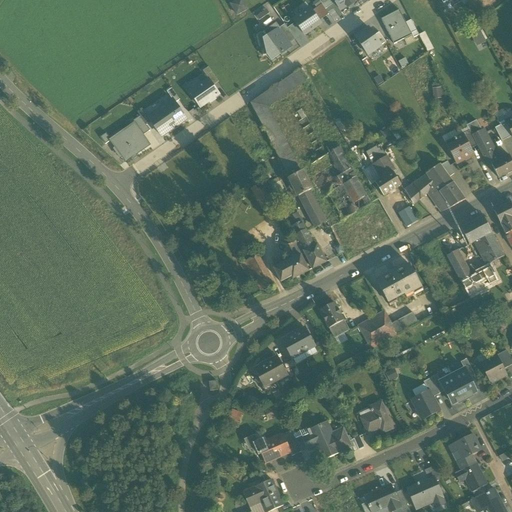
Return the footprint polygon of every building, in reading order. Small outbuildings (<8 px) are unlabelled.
[(247,9),(242,0),(238,0),(231,4),(237,15),(247,9)] [(318,0),(322,5),(325,10),(335,3),(333,0),(318,0)] [(333,0),(335,3),(340,11),(347,6),(348,8),(354,3),(353,2),(355,0),(333,0)] [(254,14),(265,29),(281,17),(270,2),(254,14)] [(322,5),(312,12),(319,21),(328,15),(325,10),(322,5)] [(310,9),(294,20),(304,35),(321,24),(310,9)] [(399,10),(381,20),(394,45),(404,40),(412,35),(406,23),(399,10)] [(411,20),(406,23),(412,35),(414,38),(419,36),(411,20)] [(260,47),(263,56),(268,55),(271,61),(287,50),(279,38),(284,35),(280,28),(276,23),(262,33),(265,38),(264,39),(265,45),(260,47)] [(284,25),(280,28),(284,35),(289,43),(294,39),(284,25)] [(369,28),(355,38),(367,55),(381,46),(374,36),(369,28)] [(379,32),(374,36),(381,46),(386,42),(379,32)] [(433,49),(425,32),(419,35),(427,52),(433,49)] [(482,34),(474,37),(478,49),(487,45),(482,34)] [(284,35),(279,38),(287,50),(292,46),(289,43),(284,35)] [(412,35),(404,40),(407,46),(416,42),(414,38),(412,35)] [(381,46),(367,55),(372,62),(386,52),(381,46)] [(218,82),(208,67),(203,71),(209,80),(213,86),(218,82)] [(250,104),(284,169),(297,163),(269,108),(306,82),(298,70),(250,104)] [(200,107),(219,94),(213,86),(209,80),(190,93),(200,107)] [(433,89),(434,97),(441,96),(444,96),(443,89),(440,89),(440,88),(433,89)] [(180,100),(172,89),(167,92),(173,100),(175,103),(180,100)] [(162,137),(186,120),(175,103),(173,100),(148,117),(162,137)] [(496,118),(500,125),(506,122),(502,115),(496,118)] [(134,124),(138,130),(138,129),(143,136),(150,131),(140,116),(132,122),(134,124)] [(467,126),(470,130),(473,136),(482,131),(476,121),(467,126)] [(511,134),(506,122),(500,125),(507,139),(511,136),(511,134)] [(134,124),(121,133),(123,136),(128,137),(138,130),(134,124)] [(502,141),(507,139),(500,125),(495,128),(502,141)] [(467,128),(456,134),(458,137),(462,134),(469,131),(467,128)] [(138,129),(138,130),(128,137),(123,136),(121,133),(111,140),(110,141),(111,141),(116,148),(114,150),(120,158),(122,157),(125,162),(149,145),(143,136),(138,129)] [(441,137),(445,143),(453,139),(458,137),(456,134),(455,130),(441,137)] [(462,134),(470,150),(478,146),(473,136),(470,130),(469,131),(462,134)] [(478,146),(489,167),(491,166),(491,165),(497,162),(497,159),(482,131),(473,136),(478,146)] [(105,145),(111,141),(110,141),(111,140),(106,134),(100,137),(105,145)] [(446,146),(456,164),(463,160),(464,162),(471,159),(467,151),(470,150),(462,134),(458,137),(453,139),(454,141),(446,146)] [(322,150),(325,156),(340,147),(336,142),(322,150)] [(365,154),(373,166),(386,157),(379,145),(365,154)] [(352,168),(340,147),(325,156),(310,165),(333,203),(330,205),(333,210),(335,208),(343,221),(370,204),(355,177),(351,179),(340,186),(336,178),(352,168)] [(491,166),(498,179),(511,171),(511,161),(509,156),(497,162),(491,165),(491,166)] [(373,166),(381,179),(392,173),(395,171),(386,157),(373,166)] [(441,165),(449,178),(454,174),(448,162),(441,165)] [(284,169),(289,178),(302,172),(297,163),(284,169)] [(435,187),(439,192),(453,183),(449,178),(441,165),(440,164),(426,174),(435,187)] [(373,166),(363,172),(371,186),(375,183),(381,179),(373,166)] [(289,178),(299,197),(309,191),(311,190),(302,172),(289,178)] [(401,186),(392,173),(381,179),(375,183),(383,197),(401,186)] [(404,190),(413,205),(428,193),(435,187),(426,174),(404,190)] [(267,184),(274,196),(284,190),(278,178),(267,184)] [(252,189),(265,212),(276,206),(263,183),(252,189)] [(453,183),(439,192),(450,208),(465,200),(453,183)] [(442,212),(450,208),(439,192),(435,187),(428,193),(442,212)] [(274,196),(279,206),(290,201),(284,190),(274,196)] [(299,197),(314,227),(325,221),(309,191),(299,197)] [(494,211),(500,224),(511,219),(511,218),(511,206),(510,203),(494,211)] [(399,214),(407,227),(417,221),(409,208),(399,214)] [(287,218),(292,228),(302,223),(297,213),(287,218)] [(477,241),(481,249),(496,241),(483,218),(461,229),(469,245),(477,241)] [(511,247),(511,219),(500,224),(511,247)] [(292,228),(296,236),(306,231),(302,223),(292,228)] [(314,246),(306,231),(296,236),(298,240),(304,251),(314,246)] [(287,246),(294,259),(300,255),(301,256),(304,254),(305,254),(304,251),(298,240),(288,245),(287,246)] [(481,249),(489,265),(504,257),(496,241),(481,249)] [(317,245),(314,246),(304,251),(305,254),(313,269),(326,262),(317,245)] [(447,256),(461,282),(471,277),(458,250),(447,256)] [(301,256),(309,271),(312,270),(304,254),(301,256)] [(294,259),(285,263),(291,277),(293,279),(309,271),(301,256),(300,255),(294,259)] [(244,263),(260,291),(273,284),(269,276),(257,256),(244,263)] [(281,282),(291,277),(285,263),(274,269),(281,282)] [(376,281),(388,303),(404,294),(405,295),(421,287),(410,265),(396,272),(395,271),(376,281)] [(490,266),(471,277),(461,282),(469,297),(498,282),(490,266)] [(511,285),(501,291),(507,302),(511,299),(511,285)] [(329,328),(335,338),(344,333),(349,330),(343,321),(346,319),(340,307),(337,308),(334,303),(327,307),(326,304),(321,307),(323,309),(320,311),(329,329),(329,328)] [(359,327),(369,344),(371,348),(396,334),(391,324),(385,312),(359,327)] [(412,313),(391,324),(396,334),(397,335),(418,323),(412,313)] [(305,328),(293,334),(304,353),(314,348),(315,347),(305,328)] [(348,340),(344,333),(335,338),(338,345),(348,340)] [(292,360),(304,353),(293,334),(282,340),(292,360)] [(304,353),(307,359),(317,353),(314,348),(304,353)] [(496,356),(503,370),(511,365),(511,360),(507,351),(496,356)] [(307,359),(304,353),(292,360),(295,365),(307,359)] [(488,362),(487,361),(483,354),(477,357),(481,366),(488,362)] [(481,366),(491,385),(500,380),(499,379),(506,376),(503,370),(496,356),(487,361),(488,362),(481,366)] [(277,357),(266,363),(276,382),(288,376),(277,357)] [(460,362),(464,369),(465,369),(469,378),(475,375),(466,359),(460,362)] [(265,388),(276,382),(266,363),(254,369),(265,388)] [(394,369),(385,373),(389,382),(398,377),(394,369)] [(464,369),(452,375),(465,400),(468,399),(467,397),(476,392),(471,383),(472,383),(469,378),(465,369),(464,369)] [(431,378),(439,394),(445,391),(440,382),(440,381),(436,375),(431,378)] [(462,402),(465,400),(452,375),(440,381),(440,382),(445,391),(447,396),(448,396),(452,405),(461,400),(462,402)] [(432,398),(439,394),(431,378),(423,382),(424,384),(428,391),(429,391),(432,398)] [(209,383),(210,392),(218,391),(217,382),(209,383)] [(412,391),(416,398),(428,391),(424,384),(412,391)] [(422,420),(439,412),(432,398),(429,391),(428,391),(416,398),(412,400),(422,420)] [(362,420),(368,434),(380,428),(383,433),(393,429),(381,403),(371,407),(371,408),(374,415),(362,420)] [(272,405),(264,409),(269,420),(277,416),(272,405)] [(359,414),(362,420),(374,415),(371,408),(359,414)] [(232,410),(228,420),(239,424),(242,414),(232,410)] [(316,445),(323,461),(351,448),(348,442),(351,440),(350,436),(347,437),(343,428),(332,433),(327,422),(308,430),(310,435),(303,438),(302,439),(307,449),(316,445)] [(292,433),(295,439),(302,436),(303,438),(310,435),(308,430),(306,427),(292,433)] [(253,443),(257,441),(255,435),(244,440),(249,450),(255,448),(253,443)] [(263,454),(266,462),(290,452),(283,435),(265,443),(259,446),(263,454)] [(461,460),(462,461),(471,456),(479,452),(475,442),(477,441),(473,435),(449,447),(453,454),(457,451),(461,460)] [(295,439),(301,452),(307,449),(302,439),(303,438),(302,436),(295,439)] [(360,437),(354,439),(351,440),(348,442),(351,448),(353,453),(358,451),(365,448),(360,437)] [(258,456),(263,454),(259,446),(265,443),(263,439),(257,441),(253,443),(255,448),(258,456)] [(291,445),(295,455),(301,452),(296,442),(291,445)] [(457,451),(453,454),(457,462),(461,460),(457,451)] [(457,462),(461,471),(476,464),(471,456),(462,461),(461,460),(457,462)] [(466,479),(472,492),(483,487),(486,485),(476,464),(461,471),(455,474),(459,482),(466,479)] [(434,467),(430,469),(435,478),(436,482),(442,479),(434,467)] [(429,481),(435,478),(430,469),(425,471),(429,481)] [(415,508),(432,501),(442,496),(436,482),(435,478),(429,481),(407,490),(415,508)] [(265,511),(268,511),(276,509),(283,506),(272,480),(243,493),(248,504),(260,499),(265,511)] [(364,497),(370,511),(376,511),(381,510),(380,508),(388,504),(391,511),(392,511),(400,509),(401,508),(394,494),(391,485),(390,486),(391,488),(383,491),(382,489),(382,490),(365,498),(365,497),(364,497)] [(472,492),(475,498),(486,492),(483,487),(472,492)] [(487,503),(491,511),(505,511),(493,489),(472,500),(477,509),(487,503)] [(400,509),(401,511),(410,511),(401,491),(394,494),(401,508),(400,509)] [(351,498),(353,501),(357,511),(363,511),(364,511),(357,495),(351,498)] [(445,504),(442,496),(432,501),(436,509),(445,504)] [(248,504),(251,511),(265,511),(260,499),(248,504)] [(357,511),(353,501),(327,511),(357,511)]
